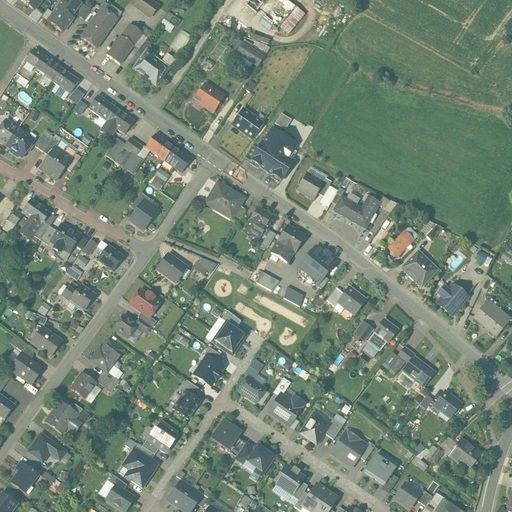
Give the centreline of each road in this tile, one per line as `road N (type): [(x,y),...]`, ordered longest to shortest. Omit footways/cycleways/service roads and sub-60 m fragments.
road 1 (residential): [(511,389),(338,244),(211,160)]
road 2 (residential): [(211,160),(0,5)]
road 3 (residential): [(146,253),(0,454)]
road 4 (residential): [(383,511),(219,399)]
road 5 (residential): [(0,165),(146,253)]
road 6 (residential): [(219,399),(148,504)]
